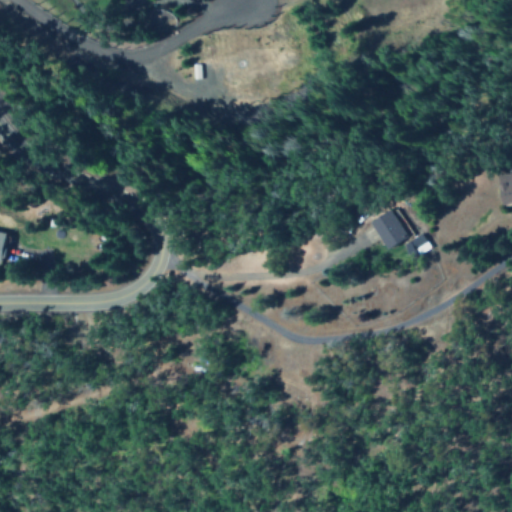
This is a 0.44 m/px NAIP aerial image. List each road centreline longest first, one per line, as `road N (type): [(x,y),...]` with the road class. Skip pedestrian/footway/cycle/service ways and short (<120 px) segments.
road 1 (residential): [(158,254),(216,296),(305,341),(388,331),(444,306),(511,258)]
road 2 (residential): [(0,296),(120,290),(145,277),(160,243),(152,225),(0,124)]
road 3 (residential): [(9,0),(97,54),(131,59),(169,47),(248,0)]
